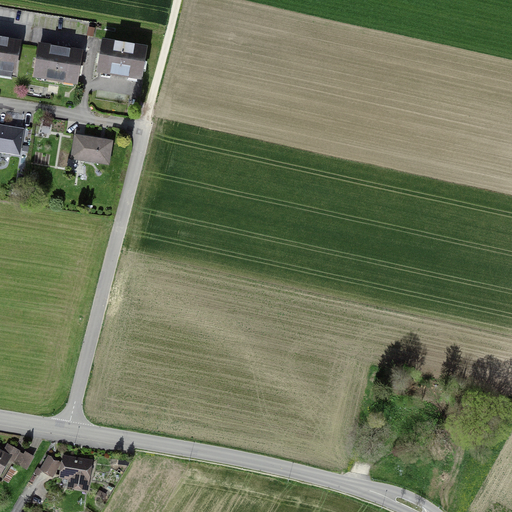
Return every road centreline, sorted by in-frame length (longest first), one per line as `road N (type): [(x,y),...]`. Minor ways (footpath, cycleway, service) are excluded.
road 1 (residential): [(0,103),(145,127),(67,428)]
road 2 (tertiary): [(67,428),(276,467),(422,511)]
road 3 (track): [(145,127),(177,0)]
